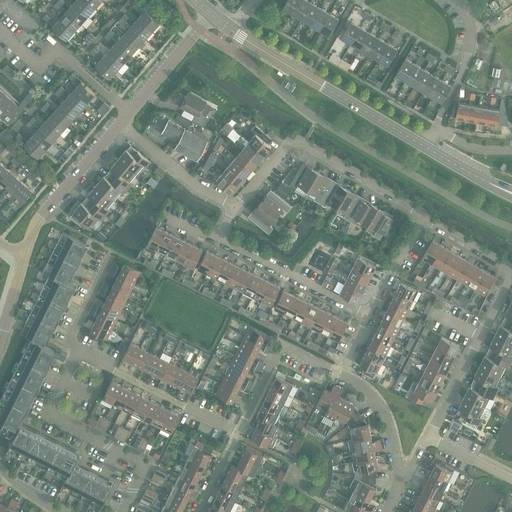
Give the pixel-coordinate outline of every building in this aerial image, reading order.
[(85,0),(76,0),(74,3),(88,16),(95,8),(85,0)] [(85,0),(95,8),(102,0),(101,0),(85,0)] [(287,0),(283,8),(292,14),(300,0),(287,0)] [(300,0),(292,14),(301,19),(311,3),(306,0),(300,0)] [(81,24),(88,16),(74,3),(67,11),(81,24)] [(114,8),(118,11),(122,6),(119,3),(114,8)] [(320,8),(311,3),(301,19),(310,25),(320,8)] [(63,8),(56,16),(60,19),(74,32),(81,24),(67,11),(63,8)] [(310,25),(319,30),(329,14),(320,8),(310,25)] [(145,10),(138,18),(152,31),(159,23),(145,10)] [(329,14),(319,30),(329,36),(338,19),(329,14)] [(131,26),(145,39),(152,31),(138,18),(131,26)] [(52,27),(67,40),(74,32),(60,19),(52,27)] [(341,39),(350,44),(360,28),(351,22),(341,39)] [(138,47),(145,39),(131,26),(124,34),(138,47)] [(350,44),(359,50),(369,33),(360,28),(350,44)] [(378,39),(369,33),(359,50),(369,55),(378,39)] [(131,55),(138,47),(124,34),(117,42),(131,55)] [(369,55),(378,61),(387,44),(378,39),(369,55)] [(117,42),(110,50),(124,62),(131,55),(117,42)] [(378,61),(387,66),(397,50),(387,44),(378,61)] [(110,50),(103,58),(117,70),(124,62),(110,50)] [(329,59),(348,69),(351,63),(333,53),(329,59)] [(109,78),(117,70),(103,58),(95,66),(109,78)] [(405,59),(396,76),(405,81),(415,65),(405,59)] [(2,69),(26,90),(30,86),(6,65),(2,69)] [(405,81),(414,87),(424,70),(415,65),(405,81)] [(424,70),(414,87),(423,92),(433,76),(424,70)] [(423,92),(432,97),(442,81),(433,76),(423,92)] [(95,94),(81,81),(73,90),(88,103),(95,94)] [(432,97),(442,103),(452,87),(442,81),(432,97)] [(33,89),(24,98),(18,105),(0,88),(0,113),(10,123),(22,109),(29,102),(37,93),(33,89)] [(73,90),(66,98),(81,110),(88,103),(73,90)] [(206,116),(212,106),(206,103),(188,93),(181,107),(195,114),(191,121),(204,128),(209,118),(206,116)] [(74,118),(81,110),(66,98),(59,105),(74,118)] [(104,102),(98,109),(103,113),(109,105),(104,102)] [(455,118),(466,120),(469,105),(458,103),(455,118)] [(59,105),(52,113),(67,126),(74,118),(59,105)] [(469,105),(466,120),(476,122),(479,107),(469,105)] [(476,122),(486,124),(489,109),(479,107),(476,122)] [(486,124),(497,126),(500,111),(489,109),(486,124)] [(59,134),(67,126),(52,113),(45,121),(59,134)] [(174,149),(197,160),(207,141),(169,120),(162,133),(178,142),(174,149)] [(52,142),(59,134),(45,121),(38,129),(52,142)] [(226,123),(222,128),(229,133),(233,128),(226,123)] [(255,135),(249,142),(264,154),(270,147),(267,144),(270,139),(255,126),(250,131),(255,135)] [(38,129),(31,137),(45,150),(52,142),(38,129)] [(38,158),(45,150),(31,137),(24,145),(38,158)] [(73,144),(77,147),(82,140),(78,137),(73,144)] [(214,148),(218,150),(224,139),(219,137),(214,148)] [(257,162),(264,154),(249,142),(242,150),(257,162)] [(146,167),(150,162),(133,147),(129,152),(126,150),(119,159),(136,174),(143,165),(146,167)] [(242,150),(236,158),(251,170),(257,162),(242,150)] [(204,166),(208,169),(214,158),(210,155),(204,166)] [(244,178),(251,170),(236,158),(229,165),(244,178)] [(114,170),(110,174),(127,189),(131,184),(129,182),(136,174),(119,159),(111,168),(114,170)] [(0,163),(0,178),(8,170),(0,162),(0,163)] [(229,165),(223,173),(238,186),(244,178),(229,165)] [(165,174),(166,173),(158,166),(153,171),(161,178),(162,177),(165,174)] [(301,166),(290,185),(296,189),(294,191),(304,196),(317,173),(308,167),(307,169),(301,166)] [(8,170),(0,178),(0,187),(4,191),(16,177),(8,170)] [(238,186),(223,173),(216,181),(231,194),(238,186)] [(317,173),(304,196),(313,202),(314,200),(320,203),(331,183),(326,180),(326,178),(317,173)] [(123,194),(127,189),(110,174),(106,179),(104,176),(96,185),(114,200),(121,192),(123,194)] [(4,191),(11,198),(24,184),(16,177),(4,191)] [(281,183),(275,190),(280,194),(286,187),(281,183)] [(328,202),(337,208),(347,190),(338,185),(337,186),(331,183),(320,203),(325,207),(328,202)] [(19,205),(32,191),(24,184),(11,198),(19,205)] [(91,196),(88,201),(105,215),(109,211),(107,209),(114,200),(96,185),(88,194),(91,196)] [(264,199),(260,204),(276,217),(282,209),(286,212),(291,207),(270,190),(264,198),(264,199)] [(337,208),(346,213),(344,217),(349,221),(361,201),(356,197),(356,196),(347,190),(337,208)] [(81,226),(85,221),(91,227),(99,218),(101,220),(105,215),(88,201),(84,205),(81,203),(69,217),(81,226)] [(367,204),(361,201),(349,221),(355,224),(358,220),(367,225),(377,208),(368,202),(367,204)] [(268,234),(273,228),(269,225),(276,217),(260,204),(256,209),(254,209),(248,217),(268,234)] [(376,231),(374,235),(379,238),(391,218),(385,215),(386,213),(377,208),(367,225),(376,231)] [(319,215),(315,212),(311,218),(316,221),(319,215)] [(290,221),(287,225),(291,229),(295,225),(290,221)] [(156,227),(145,249),(155,253),(157,249),(166,231),(156,227)] [(175,236),(166,231),(157,249),(166,254),(175,236)] [(63,232),(58,242),(82,254),(87,244),(63,232)] [(100,232),(96,237),(102,242),(105,237),(100,232)] [(175,236),(166,254),(175,258),(184,240),(175,236)] [(175,258),(184,263),(193,245),(184,240),(175,258)] [(433,240),(422,257),(431,263),(442,245),(433,240)] [(77,264),(82,254),(58,242),(53,252),(77,264)] [(335,252),(339,254),(342,248),(343,245),(339,243),(337,246),(335,252)] [(193,267),(202,250),(193,245),(184,263),(193,267)] [(431,263),(440,268),(450,251),(442,245),(431,263)] [(198,268),(207,273),(216,255),(207,250),(198,268)] [(450,251),(440,268),(449,273),(459,256),(450,251)] [(53,252),(49,262),(72,273),(77,264),(53,252)] [(216,255),(207,273),(216,277),(225,260),(216,255)] [(358,256),(353,266),(371,275),(376,265),(358,256)] [(449,273),(458,278),(468,261),(459,256),(449,273)] [(311,258),(309,264),(321,269),(323,263),(311,258)] [(216,277),(225,282),(234,264),(225,260),(216,277)] [(468,261),(458,278),(467,283),(477,266),(468,261)] [(67,283),(72,273),(49,262),(43,272),(50,275),(50,274),(67,283)] [(119,273),(136,282),(141,272),(124,263),(119,273)] [(225,282),(234,287),(243,269),(234,264),(225,282)] [(371,275),(353,266),(349,275),(367,284),(371,275)] [(467,283),(475,289),(486,271),(477,266),(467,283)] [(252,273),(243,269),(234,287),(244,291),(252,273)] [(484,294),(495,277),(486,271),(475,289),(484,294)] [(119,273),(115,283),(131,291),(136,282),(119,273)] [(252,273),(244,291),(253,296),(262,278),(252,273)] [(50,275),(45,284),(69,296),(74,286),(67,283),(50,274),(50,275)] [(349,275),(344,284),(362,293),(367,284),(349,275)] [(253,296),(262,300),(271,282),(262,278),(253,296)] [(338,281),(334,291),(339,293),(357,302),(362,293),(344,284),(338,281)] [(271,305),(280,287),(271,282),(262,300),(271,305)] [(418,291),(401,282),(396,292),(413,300),(418,291)] [(110,293),(126,301),(131,291),(115,283),(110,293)] [(64,306),(69,296),(45,284),(41,294),(64,306)] [(283,290),(274,308),(284,312),(293,295),(283,290)] [(396,292),(392,301),(408,309),(413,300),(396,292)] [(110,293),(105,302),(122,311),(126,301),(110,293)] [(41,294),(36,304),(59,315),(64,306),(41,294)] [(284,312),(293,317),(302,299),(293,295),(284,312)] [(302,299),(293,317),(302,322),(311,304),(302,299)] [(387,310),(404,318),(408,309),(392,301),(387,310)] [(100,312),(117,320),(122,311),(105,302),(100,312)] [(54,325),(59,315),(36,304),(31,313),(54,325)] [(302,322),(311,326),(320,308),(311,304),(302,322)] [(320,308),(311,326),(320,331),(329,313),(320,308)] [(387,310),(383,319),(399,327),(404,318),(387,310)] [(112,330),(117,320),(100,312),(95,322),(112,330)] [(49,335),(54,325),(31,313),(26,323),(49,335)] [(320,331),(329,335),(338,317),(329,313),(320,331)] [(339,340),(348,322),(338,317),(329,335),(339,340)] [(378,328),(395,336),(399,327),(383,319),(378,328)] [(511,324),(506,321),(503,326),(500,324),(495,335),(511,343),(511,324)] [(90,332),(107,340),(112,330),(95,322),(90,332)] [(45,345),(45,344),(47,340),(49,335),(26,323),(24,328),(21,333),(31,338),(45,345)] [(250,326),(245,336),(261,344),(266,334),(250,326)] [(390,346),(395,336),(378,328),(373,337),(390,346)] [(511,355),(511,353),(511,343),(495,335),(490,345),(493,347),(490,352),(511,362),(511,359),(511,355)] [(240,345),(256,354),(261,344),(245,336),(240,345)] [(369,346),(386,355),(390,346),(373,337),(369,346)] [(441,337),(437,346),(455,355),(459,346),(441,337)] [(31,338),(27,348),(50,359),(53,353),(55,349),(45,344),(45,345),(31,338)] [(131,343),(122,360),(132,365),(141,348),(131,343)] [(252,363),(256,354),(240,345),(235,355),(252,363)] [(369,346),(364,355),(381,364),(386,355),(369,346)] [(432,355),(450,364),(455,355),(437,346),(432,355)] [(45,369),(50,359),(27,348),(22,357),(45,369)] [(55,349),(53,353),(56,354),(56,355),(65,359),(68,352),(61,349),(59,348),(58,351),(55,349)] [(132,365),(142,370),(150,353),(141,348),(132,365)] [(160,358),(152,374),(161,379),(170,363),(172,357),(163,352),(160,358)] [(484,356),(479,366),(500,377),(505,367),(508,368),(511,362),(490,352),(488,357),(484,356)] [(142,370),(152,374),(160,358),(150,353),(142,370)] [(235,355),(230,365),(247,373),(252,363),(235,355)] [(376,373),(381,364),(364,355),(360,365),(364,367),(362,373),(373,378),(376,373)] [(432,355),(428,364),(446,373),(450,364),(432,355)] [(22,357),(17,367),(41,379),(45,369),(22,357)] [(179,367),(170,363),(161,379),(171,384),(179,367)] [(423,373),(441,383),(446,373),(428,364),(423,373)] [(226,374),(242,382),(247,373),(230,365),(226,374)] [(498,388),(495,387),(500,377),(479,366),(474,376),(477,378),(475,383),(495,393),(498,388)] [(36,389),(41,379),(17,367),(12,377),(36,389)] [(171,384),(181,389),(189,372),(179,367),(171,384)] [(199,377),(198,377),(189,372),(181,389),(191,394),(199,377)] [(423,373),(418,383),(437,392),(441,383),(423,373)] [(226,374),(221,384),(237,392),(242,382),(226,374)] [(288,395),(293,385),(302,389),(308,392),(310,387),(304,384),(286,375),(284,380),(276,376),(271,387),(288,395)] [(12,377),(7,387),(31,398),(36,389),(12,377)] [(202,390),(207,381),(201,379),(197,387),(202,390)] [(111,408),(113,402),(114,402),(122,386),(112,381),(104,398),(101,402),(111,408)] [(427,399),(432,401),(437,392),(418,383),(414,392),(411,390),(408,396),(424,404),(427,399)] [(469,387),(464,397),(485,408),(490,398),(492,399),(495,393),(475,383),(472,388),(469,387)] [(216,394),(232,402),(237,392),(221,384),(216,394)] [(325,389),(316,407),(326,411),(338,388),(334,385),(330,392),(325,389)] [(114,402),(123,407),(132,391),(122,386),(114,402)] [(26,408),(31,398),(7,387),(2,396),(26,408)] [(271,387),(267,396),(283,404),(288,395),(271,387)] [(335,416),(336,416),(344,399),(339,397),(342,390),(338,388),(326,411),(325,414),(322,422),(331,426),(335,416)] [(132,391),(123,407),(133,412),(141,396),(132,391)] [(2,396),(0,401),(0,406),(21,417),(26,408),(2,396)] [(133,412),(143,417),(151,401),(141,396),(133,412)] [(262,406),(278,414),(283,404),(267,396),(262,406)] [(464,397),(458,408),(462,409),(459,415),(467,419),(465,424),(476,430),(479,424),(479,425),(482,419),(480,418),(480,417),(486,420),(490,410),(485,408),(464,397)] [(348,425),(353,420),(361,415),(354,406),(355,404),(344,399),(336,416),(346,421),(348,425)] [(160,405),(151,401),(143,417),(152,422),(160,405)] [(152,422),(162,427),(170,410),(160,405),(152,422)] [(0,406),(0,419),(4,422),(16,428),(21,417),(0,406)] [(262,418),(267,420),(273,424),(274,423),(278,414),(262,406),(257,416),(261,418),(262,418)] [(162,427),(160,431),(169,435),(171,431),(172,432),(180,415),(170,410),(165,420),(162,427)] [(361,415),(353,420),(348,425),(350,428),(353,439),(347,440),(347,441),(371,435),(368,424),(367,424),(361,415)] [(95,427),(100,430),(106,419),(100,416),(95,427)] [(92,417),(88,424),(93,427),(96,420),(92,417)] [(273,436),(278,425),(274,423),(273,424),(267,420),(262,418),(261,418),(256,428),(277,438),(273,436)] [(100,430),(105,432),(111,421),(106,419),(100,430)] [(454,421),(450,429),(457,433),(461,424),(454,421)] [(2,427),(0,430),(5,433),(4,434),(14,439),(19,429),(16,428),(4,422),(1,427),(2,427)] [(114,437),(119,439),(125,428),(120,425),(114,437)] [(8,450),(18,455),(30,431),(20,426),(19,429),(14,439),(8,450)] [(119,439),(124,442),(130,431),(125,428),(119,439)] [(272,448),(277,438),(256,428),(252,438),(272,448)] [(30,431),(18,455),(28,459),(39,436),(30,431)] [(133,446),(138,449),(144,438),(139,435),(133,446)] [(347,441),(350,451),(355,450),(380,444),(379,439),(372,441),(371,435),(347,441)] [(28,459),(37,464),(49,441),(39,436),(28,459)] [(148,454),(152,446),(148,443),(149,440),(144,438),(138,449),(148,454)] [(211,454),(210,453),(213,448),(197,440),(190,455),(206,464),(211,454)] [(49,441),(37,464),(47,469),(59,445),(49,441)] [(487,441),(485,446),(491,450),(493,444),(487,441)] [(355,450),(357,460),(375,456),(374,450),(381,449),(380,444),(355,450)] [(47,469),(57,474),(69,450),(59,445),(47,469)] [(264,468),(258,465),(263,455),(246,447),(241,457),(264,468)] [(74,466),(79,455),(69,450),(57,474),(66,479),(73,465),(74,466)] [(190,455),(185,465),(202,473),(206,464),(190,455)] [(355,472),(355,475),(376,478),(376,468),(378,467),(375,456),(357,460),(352,461),(355,472)] [(435,456),(430,465),(434,467),(431,473),(448,481),(453,472),(454,469),(445,465),(447,462),(435,456)] [(241,457),(237,466),(249,473),(253,475),(255,476),(258,472),(262,474),(264,468),(241,457)] [(228,474),(244,483),(249,473),(237,466),(233,464),(228,474)] [(61,489),(71,494),(83,470),(74,466),(73,465),(66,479),(61,489)] [(180,474),(197,483),(202,473),(185,465),(180,474)] [(157,468),(154,474),(166,479),(168,474),(157,468)] [(83,470),(71,494),(81,499),(93,475),(83,470)] [(423,480),(443,490),(448,481),(431,473),(428,479),(424,477),(423,480)] [(152,479),(163,485),(166,479),(154,474),(152,479)] [(180,474),(175,484),(192,492),(197,483),(180,474)] [(228,474),(223,484),(239,492),(244,483),(228,474)] [(81,499),(91,504),(103,480),(93,475),(81,499)] [(350,488),(354,490),(371,499),(376,488),(375,488),(376,478),(355,475),(355,478),(350,488)] [(101,509),(112,485),(103,480),(91,504),(101,509)] [(425,485),(422,491),(439,500),(443,490),(423,480),(421,483),(425,485)] [(170,494),(187,502),(192,492),(175,484),(170,494)] [(218,494),(234,502),(239,492),(223,484),(218,494)] [(147,488),(145,493),(156,499),(158,493),(147,488)] [(354,490),(350,500),(373,511),(375,508),(368,504),(371,499),(354,490)] [(414,498),(434,509),(439,500),(422,491),(419,497),(415,495),(414,498)] [(145,493),(142,498),(153,504),(156,499),(145,493)] [(170,494),(166,504),(182,511),(187,502),(170,494)] [(218,494),(214,503),(230,511),(231,511),(235,511),(239,504),(234,502),(218,494)] [(1,504),(0,506),(0,511),(8,511),(15,499),(12,498),(7,507),(1,504)] [(416,503),(413,509),(418,511),(432,511),(434,509),(414,498),(412,502),(416,503)] [(16,511),(14,511),(15,507),(19,501),(15,499),(8,511),(16,511)] [(372,511),(373,511),(350,500),(345,510),(348,511),(372,511)] [(209,511),(229,511),(230,511),(214,503),(209,511)]
